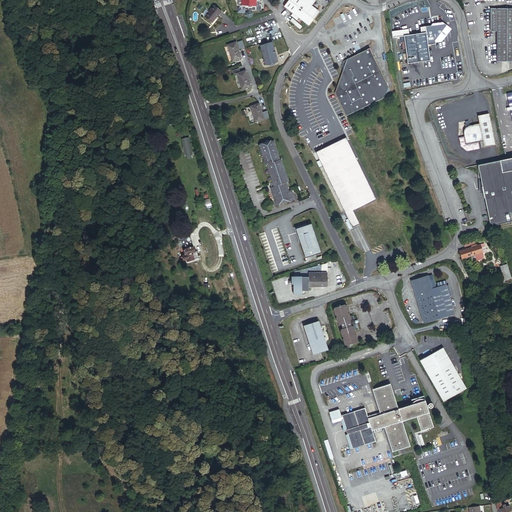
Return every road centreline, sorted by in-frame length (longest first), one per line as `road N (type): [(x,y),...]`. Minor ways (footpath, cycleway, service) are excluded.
road 1 (secondary): [(162,3),(265,319)]
road 2 (unclassified): [(340,0),(285,70),(276,109),(358,287)]
road 3 (residential): [(494,511),(467,283),(452,249)]
road 4 (unclassified): [(476,86),(427,97),(420,110),(459,226),(452,249)]
road 5 (secondary): [(265,319),(330,511)]
